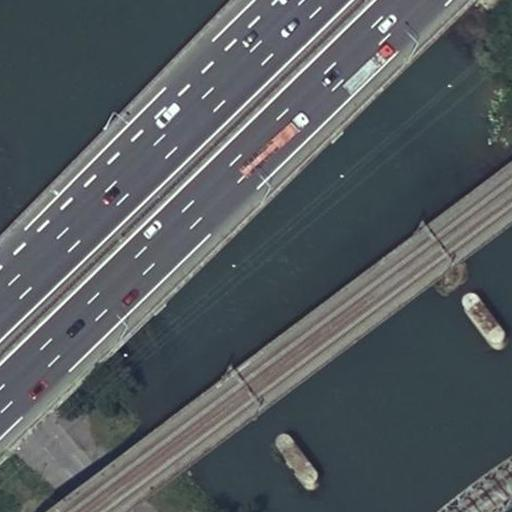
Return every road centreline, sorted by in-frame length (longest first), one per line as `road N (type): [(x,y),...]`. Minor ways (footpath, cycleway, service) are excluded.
road 1 (motorway): [(0,404),(414,0)]
road 2 (motorway): [(318,0),(0,309)]
road 3 (unclassified): [(106,511),(0,384)]
